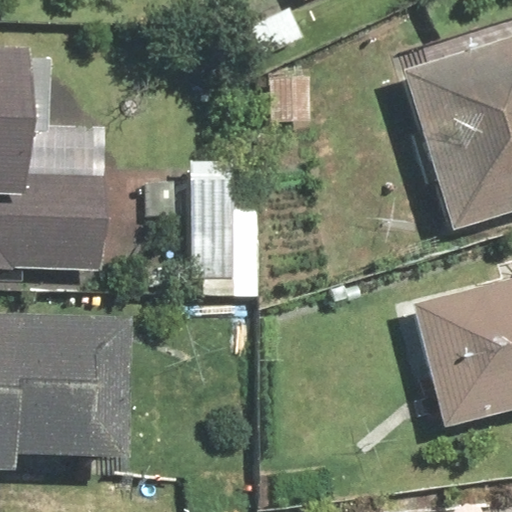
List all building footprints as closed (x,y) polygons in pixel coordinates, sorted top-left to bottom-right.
[(511,32),(387,74),(440,235),(511,211),(511,32)] [(39,57),(0,55),(0,275),(99,278),(103,131),(37,129),(39,57)] [(304,81),(262,80),(261,128),(303,129),(304,81)] [(255,164),(179,163),(177,300),(252,302),(255,164)] [(511,281),(404,307),(433,432),(511,414),(511,281)] [(118,331),(0,325),(0,459),(113,465),(118,331)]
